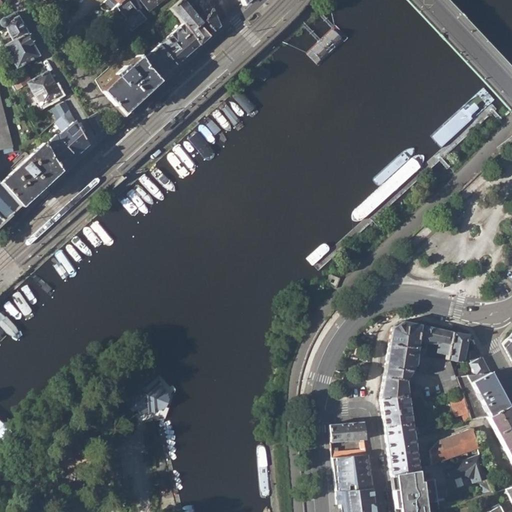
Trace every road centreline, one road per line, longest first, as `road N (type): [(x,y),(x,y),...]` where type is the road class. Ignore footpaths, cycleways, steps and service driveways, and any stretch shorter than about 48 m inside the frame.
road 1 (tertiary): [(489,312),(405,298),(377,303),(338,344),(317,407)]
road 2 (residential): [(261,0),(98,147)]
road 3 (residential): [(14,0),(98,147)]
road 4 (residential): [(317,407),(369,409),(385,511)]
road 5 (residential): [(98,147),(0,245)]
